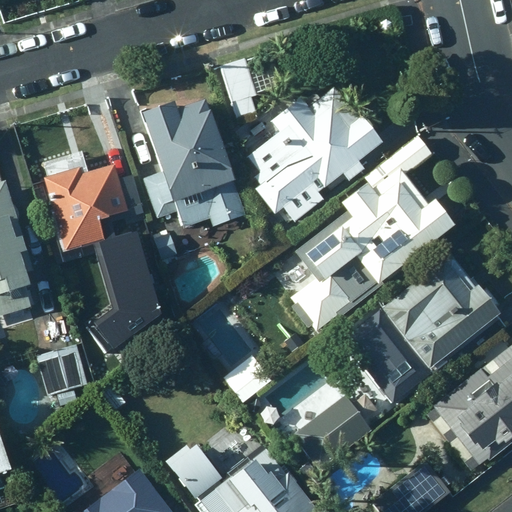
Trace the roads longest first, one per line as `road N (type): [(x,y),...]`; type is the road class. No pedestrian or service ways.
road 1 (residential): [(241,0),(0,73)]
road 2 (tertiary): [(461,0),(484,103),(511,145)]
